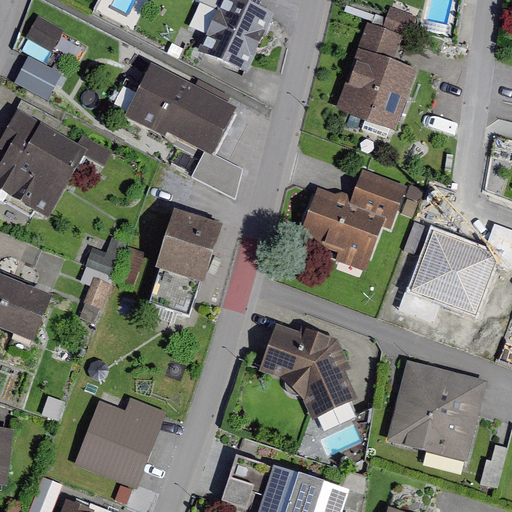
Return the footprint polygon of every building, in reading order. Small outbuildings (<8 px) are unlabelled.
[(250,72),(276,19),(237,0),(231,0),(206,50),(250,72)] [(49,56),(68,24),(42,9),(23,41),(49,56)] [(415,64),(361,53),(348,116),(402,127),(415,64)] [(55,95),(65,67),(29,55),(20,83),(55,95)] [(238,108),(156,65),(133,109),(215,152),(238,108)] [(85,148),(31,119),(0,174),(0,186),(49,213),(85,148)] [(398,227),(412,187),(367,171),(357,199),(324,187),(306,237),(375,261),(388,223),(398,227)] [(219,225),(178,210),(146,305),(190,319),(219,225)] [(116,246),(95,243),(85,300),(106,304),(116,246)] [(51,294),(0,273),(0,323),(34,337),(51,294)] [(120,284),(112,310),(138,318),(146,292),(120,284)] [(271,373),(305,381),(321,416),(361,398),(345,364),(350,344),(282,328),(271,373)] [(488,384),(413,365),(394,443),(468,462),(488,384)] [(135,399),(132,409),(105,400),(83,461),(147,484),(173,412),(135,399)] [(16,434),(0,430),(0,478),(8,480),(16,434)] [(488,461),(485,479),(500,481),(503,463),(488,461)] [(322,511),(330,485),(279,470),(267,511),(322,511)] [(49,479),(37,508),(45,511),(48,511),(61,484),(49,479)] [(66,511),(99,511),(100,511),(72,500),(66,511)]
